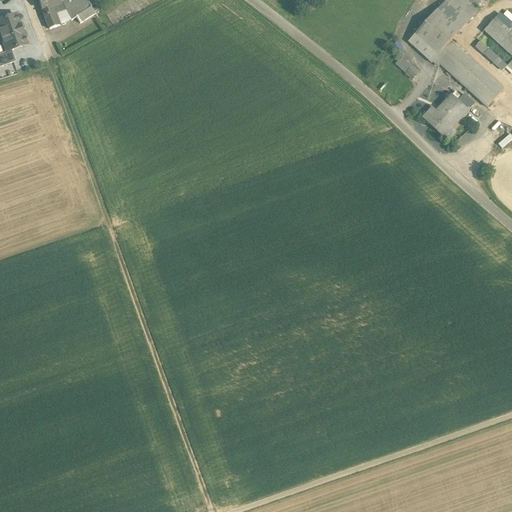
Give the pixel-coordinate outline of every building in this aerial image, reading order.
[(57,0),(38,0),(42,10),(50,7),(59,4),(57,0)] [(85,0),(71,0),(62,3),(66,11),(69,17),(71,21),(76,18),(91,9),(85,0)] [(447,0),(435,13),(458,33),(478,11),(466,0),(447,0)] [(50,7),(42,10),(44,18),(49,30),(59,26),(55,12),(52,13),(50,7)] [(95,15),(91,9),(76,18),(79,24),(95,15)] [(504,91),(451,43),(459,34),(458,33),(435,13),(415,34),(438,55),(432,62),(439,68),(441,65),(488,108),(504,91)] [(0,21),(0,35),(1,38),(20,31),(18,25),(19,24),(16,16),(0,21)] [(511,41),(492,24),(478,40),(507,66),(511,61),(511,41)] [(20,31),(1,38),(6,52),(6,53),(11,51),(27,46),(24,37),(23,37),(20,31)] [(438,55),(415,34),(406,45),(426,63),(429,60),(432,62),(438,55)] [(6,52),(0,54),(0,67),(15,62),(11,51),(6,53),(6,52)] [(401,58),(395,66),(412,80),(418,72),(401,58)] [(452,96),(437,113),(433,109),(423,119),(444,138),(469,112),(458,102),(452,96)] [(458,102),(469,112),(474,105),(464,96),(458,102)] [(504,149),(511,138),(511,136),(508,133),(499,145),(504,149)]
